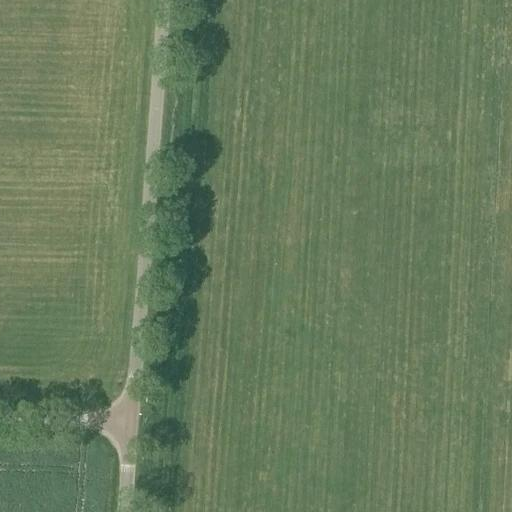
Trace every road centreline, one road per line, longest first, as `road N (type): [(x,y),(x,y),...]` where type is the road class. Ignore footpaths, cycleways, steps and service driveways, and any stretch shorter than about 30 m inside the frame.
road 1 (unclassified): [(145,423),(181,0)]
road 2 (unclassified): [(0,419),(145,423)]
